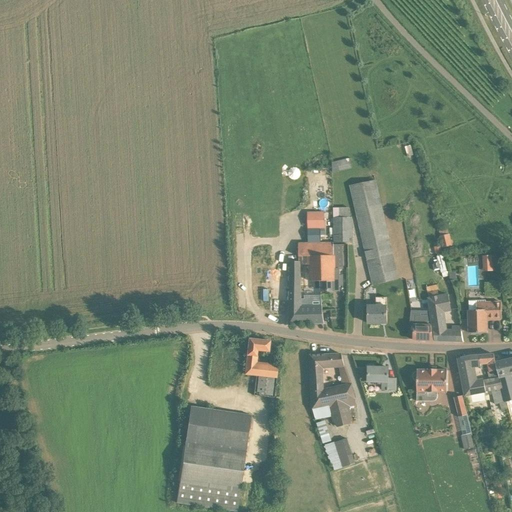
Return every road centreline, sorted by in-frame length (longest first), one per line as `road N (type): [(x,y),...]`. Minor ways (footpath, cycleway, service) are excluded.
road 1 (unclassified): [(0,349),(205,325),(273,332)]
road 2 (residential): [(273,332),(511,349)]
road 3 (unclassified): [(375,0),(511,140)]
